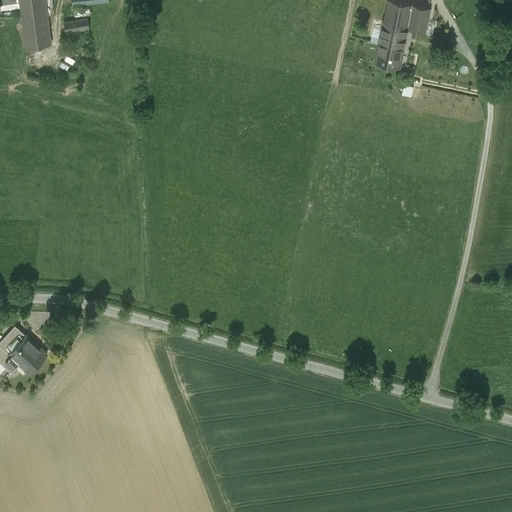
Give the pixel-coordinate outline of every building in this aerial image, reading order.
[(45,0),(20,0),(20,1),(21,6),(22,9),(22,14),(26,46),(51,43),(45,0)] [(430,7),(394,0),(387,0),(384,18),(379,42),(403,47),(404,46),(406,36),(407,28),(425,32),(430,7)] [(89,8),(74,10),(75,17),(90,15),(89,8)] [(88,18),(64,21),(66,35),(80,32),(79,29),(89,28),(88,18)] [(403,47),(379,42),(375,60),(400,66),(404,46),(403,47)] [(404,93),(414,96),(416,86),(406,84),(404,93)] [(26,336),(15,326),(0,342),(0,345),(9,354),(26,336)] [(26,336),(9,354),(30,372),(46,354),(26,336)] [(9,354),(0,345),(0,353),(5,358),(9,354)]
